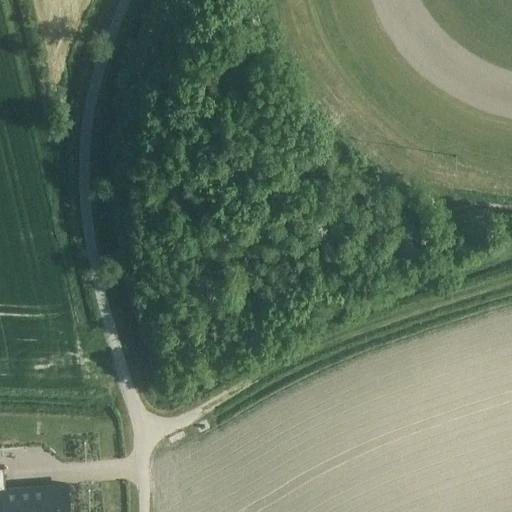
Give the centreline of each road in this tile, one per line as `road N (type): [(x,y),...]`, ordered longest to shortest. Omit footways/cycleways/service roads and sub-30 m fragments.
road 1 (unclassified): [(142,444),(97,285),(81,180),(101,63),(127,0)]
road 2 (track): [(201,411),(310,350),(511,281)]
